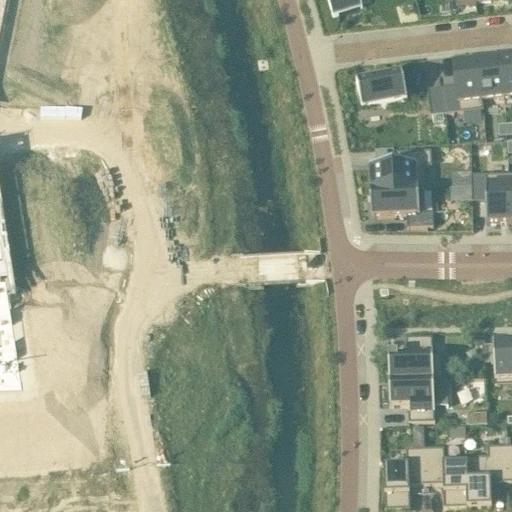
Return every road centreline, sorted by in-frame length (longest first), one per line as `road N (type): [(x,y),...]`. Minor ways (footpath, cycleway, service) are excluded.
road 1 (residential): [(0,144),(78,134),(99,141),(155,257),(174,276),(340,267)]
road 2 (residential): [(347,511),(340,267)]
road 3 (residential): [(303,61),(511,34)]
road 4 (residential): [(340,267),(303,61)]
road 5 (residential): [(340,267),(511,264)]
